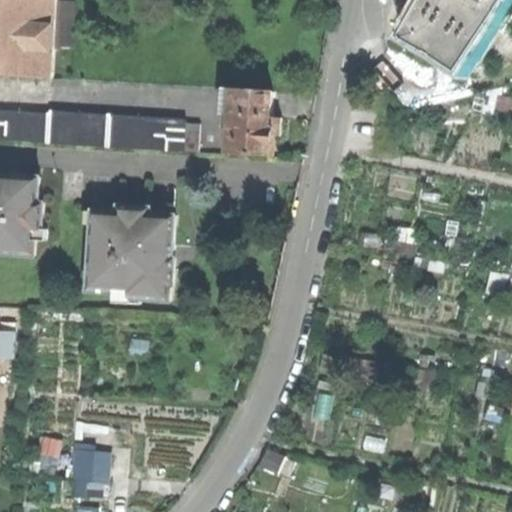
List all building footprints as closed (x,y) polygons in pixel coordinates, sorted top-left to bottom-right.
[(0,0),(0,21),(58,25),(59,0),(0,0)] [(509,9),(511,3),(511,0),(433,0),(412,37),(471,72),(497,29),(509,9)] [(511,23),(511,10),(509,9),(497,29),(506,34),(511,23)] [(58,25),(0,21),(0,75),(55,79),(58,25)] [(275,92),(228,89),(227,114),(233,115),(274,117),(275,92)] [(52,114),(0,111),(0,139),(187,150),(189,123),(189,120),(52,112),(52,114)] [(232,142),(233,115),(227,114),(225,142),(232,142)] [(278,137),(279,118),(274,117),(233,115),(232,142),(231,154),(277,157),(278,137)] [(204,124),(189,123),(187,150),(202,151),(204,124)] [(0,254),(38,256),(40,231),(46,231),(47,205),(41,205),(43,178),(0,175),(0,254)] [(96,211),(92,291),(134,293),(133,298),(173,300),(174,285),(177,286),(178,258),(176,258),(176,253),(178,215),(134,213),(96,211)] [(17,334),(0,333),(0,358),(15,360),(17,334)] [(98,495),(98,484),(114,483),(114,446),(77,446),(77,495),(98,495)]
